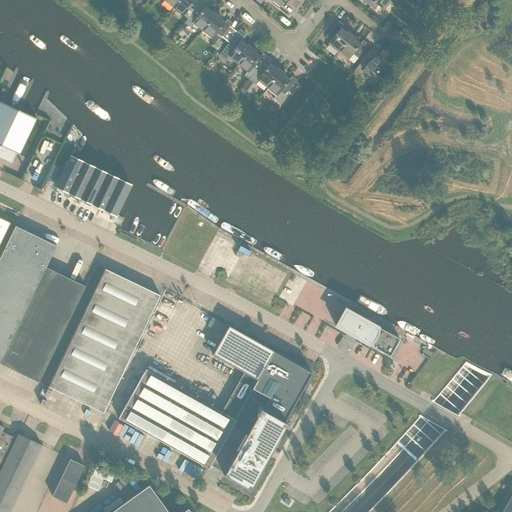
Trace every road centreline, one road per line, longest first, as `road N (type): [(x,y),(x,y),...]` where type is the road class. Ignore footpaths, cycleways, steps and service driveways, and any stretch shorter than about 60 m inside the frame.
road 1 (unclassified): [(343,359),(0,187)]
road 2 (unclassified): [(228,511),(0,394)]
road 3 (primary): [(355,511),(511,332)]
road 4 (unclassified): [(511,454),(343,359)]
road 5 (unclassified): [(256,511),(343,359)]
